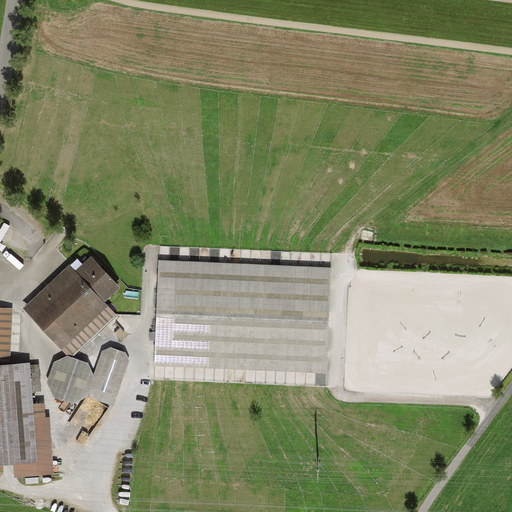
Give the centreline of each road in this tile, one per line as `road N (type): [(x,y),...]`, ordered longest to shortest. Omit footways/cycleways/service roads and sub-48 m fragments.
road 1 (unknown): [(113,0),(511,52)]
road 2 (unknown): [(511,125),(357,232),(344,257)]
road 3 (unclassified): [(421,511),(511,383)]
road 4 (track): [(83,494),(141,370)]
